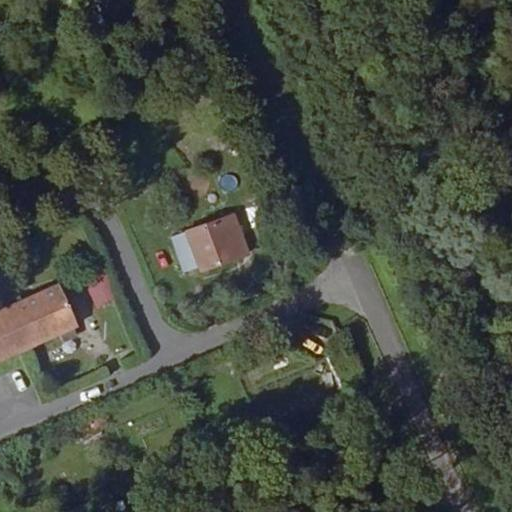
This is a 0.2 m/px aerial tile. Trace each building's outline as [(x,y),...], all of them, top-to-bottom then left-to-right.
[(184,122),(168,131),(181,155),(198,146),(184,122)] [(196,282),(233,267),(225,247),(239,242),(230,221),(180,241),(196,282)] [(233,267),(247,261),(239,242),(225,247),(233,267)] [(104,278),(88,282),(94,304),(109,300),(104,278)] [(0,364),(74,334),(54,289),(0,312),(0,364)]
